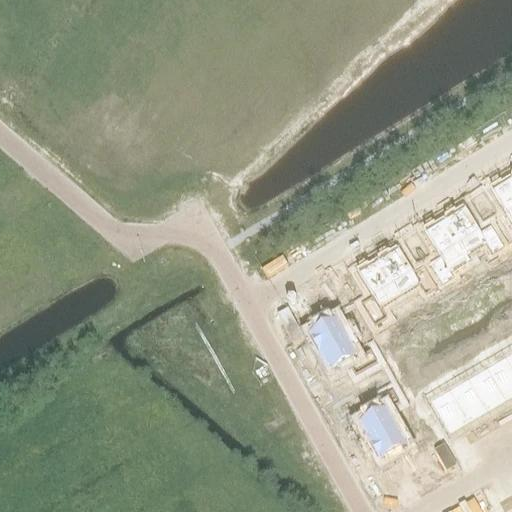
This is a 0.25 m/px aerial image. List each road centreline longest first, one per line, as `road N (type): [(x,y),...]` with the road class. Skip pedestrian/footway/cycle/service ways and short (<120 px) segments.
road 1 (unclassified): [(246,304),(217,252),(199,237),(113,232),(0,134)]
road 2 (residential): [(246,304),(511,142)]
road 3 (unclassified): [(363,511),(246,304)]
road 4 (residential): [(104,393),(246,304)]
road 5 (residential): [(169,511),(104,393)]
road 6 (residential): [(0,456),(104,393)]
